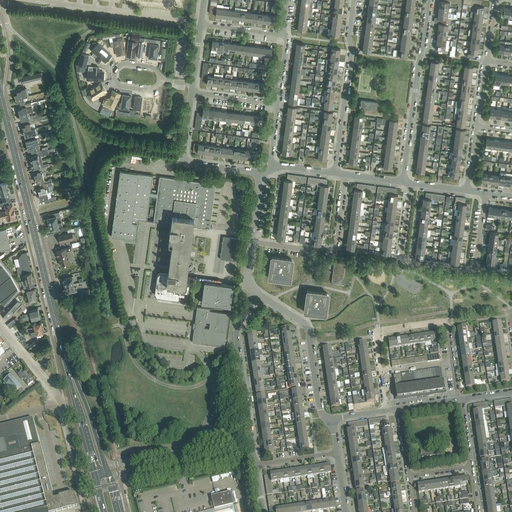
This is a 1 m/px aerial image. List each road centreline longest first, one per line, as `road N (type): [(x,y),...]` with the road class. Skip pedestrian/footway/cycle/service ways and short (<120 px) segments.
road 1 (primary): [(68,371),(0,94)]
road 2 (residential): [(459,399),(440,321),(376,333),(385,410)]
road 3 (residential): [(404,182),(427,0)]
road 4 (residential): [(256,464),(236,334),(257,293)]
road 5 (residential): [(333,173),(354,0)]
road 6 (residential): [(332,419),(320,408),(306,324),(257,293)]
road 7 (residential): [(251,241),(334,249),(346,174)]
road 8 (unclassified): [(88,511),(63,409),(33,366)]
road 9 (residential): [(264,174),(184,162),(193,90)]
road 10 (residential): [(401,256),(474,266),(482,193)]
